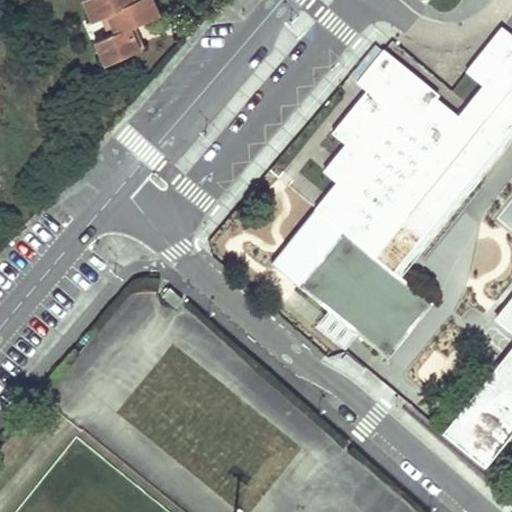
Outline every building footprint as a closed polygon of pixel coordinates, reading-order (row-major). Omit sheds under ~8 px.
[(85,0),(93,16),(101,12),(107,10),(115,27),(109,30),(95,36),(105,58),(137,43),(133,31),(127,33),(124,24),(129,21),(157,8),(153,0),(85,0)] [(115,27),(107,10),(101,12),(109,30),(115,27)] [(129,21),(124,24),(127,33),(133,31),(129,21)] [(511,32),(501,25),(464,69),(479,82),(511,42),(511,32)] [(511,121),(511,42),(479,82),(456,110),(435,93),(379,47),(351,81),(363,90),(366,93),(332,134),(342,143),(346,145),(324,171),(334,179),(338,183),(317,208),(342,229),(349,234),(338,248),(331,242),(309,269),(315,274),(304,287),(383,352),(426,300),(390,271),(511,121)] [(437,91),(382,47),(379,47),(435,93),(437,91)] [(363,90),(331,130),(332,134),(366,93),(363,90)] [(342,143),(322,168),(324,171),(346,145),(342,143)] [(334,179),(268,260),(297,284),(309,269),(331,242),(342,229),(317,208),(338,183),(334,179)] [(169,287),(161,296),(175,310),(184,300),(169,287)] [(511,333),(511,346),(443,432),(482,462),(511,424),(511,295),(493,319),(511,333)] [(387,357),(432,302),(426,300),(383,352),(387,357)]
